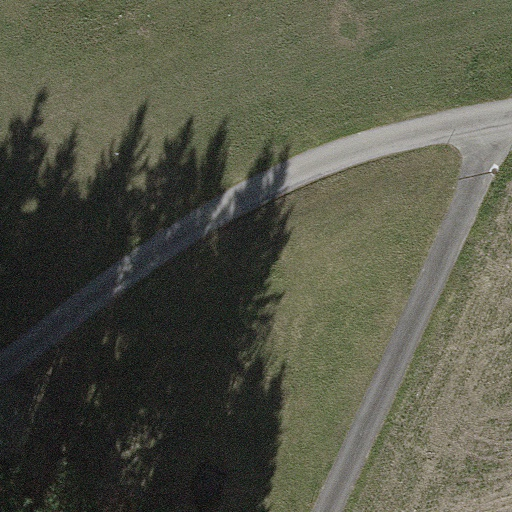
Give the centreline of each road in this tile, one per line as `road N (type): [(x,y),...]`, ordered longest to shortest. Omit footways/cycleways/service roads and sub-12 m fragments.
road 1 (track): [(511,111),(405,131),(283,172),(180,228),(0,363)]
road 2 (track): [(482,117),(482,166),(329,511)]
